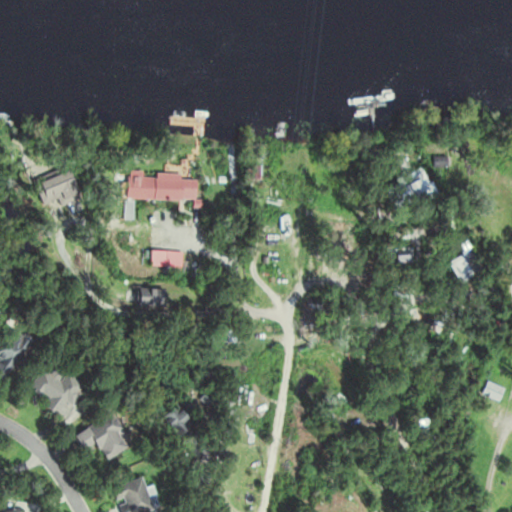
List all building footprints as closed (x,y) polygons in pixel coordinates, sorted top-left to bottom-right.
[(62,167),(29,181),(39,205),(53,199),(56,205),(74,197),(62,167)] [(192,176),(122,175),(121,200),(191,201),(192,176)] [(383,187),(390,208),(422,197),(414,176),(383,187)] [(478,273),(464,248),(443,260),(457,285),(478,273)] [(409,264),(407,251),(391,252),(393,266),(409,264)] [(159,307),(159,289),(132,289),(132,307),(159,307)] [(80,384),(52,366),(46,375),(38,369),(25,389),(41,400),(37,406),(57,419),(80,384)] [(501,391),(485,383),(479,395),(496,403),(501,391)] [(125,448),(118,436),(121,434),(109,413),(68,436),(78,454),(93,445),(102,461),(125,448)] [(346,438),(357,435),(354,419),(342,422),(346,438)] [(151,511),(140,478),(109,488),(116,511),(151,511)]
